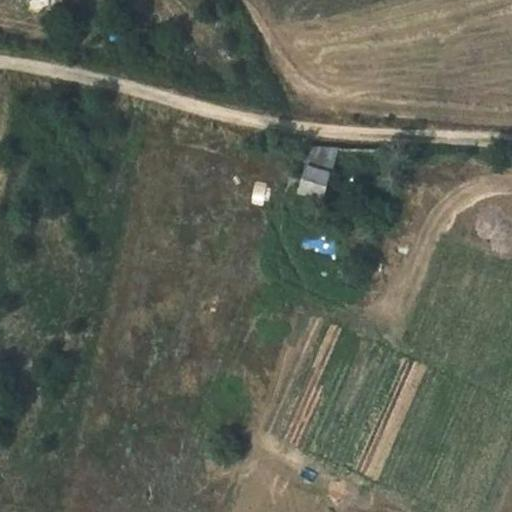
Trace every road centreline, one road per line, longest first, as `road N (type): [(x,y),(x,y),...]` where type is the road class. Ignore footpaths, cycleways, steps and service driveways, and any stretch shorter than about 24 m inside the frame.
road 1 (track): [(0,61),(273,125),(511,140)]
road 2 (track): [(339,130),(264,0)]
